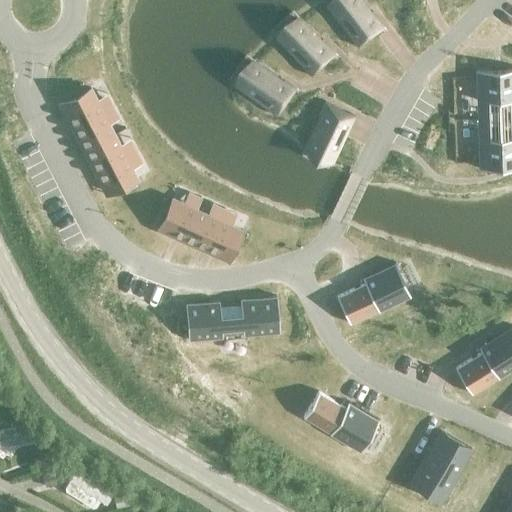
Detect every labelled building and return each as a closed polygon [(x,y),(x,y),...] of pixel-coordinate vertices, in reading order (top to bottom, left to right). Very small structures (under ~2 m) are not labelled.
[(358,0),(345,0),(330,12),(357,48),(381,30),(358,0)] [(301,23),(280,44),(311,77),(333,56),(301,23)] [(256,65),(239,90),(276,116),(293,91),(256,65)] [(511,68),(496,69),(497,100),(511,99),(511,68)] [(496,69),(474,69),(475,101),(497,100),(496,69)] [(89,88),(61,102),(73,125),(101,111),(95,100),(89,88)] [(324,103),(305,144),(332,157),(351,116),(324,103)] [(101,111),(73,125),(85,147),(112,133),(107,123),(101,111)] [(112,133),(85,147),(97,170),(124,156),(118,144),(112,133)] [(511,136),(498,137),(499,168),(511,167),(511,136)] [(498,137),(476,137),(477,169),(499,168),(498,137)] [(124,156),(97,170),(109,193),(136,179),(130,167),(124,156)] [(170,198),(158,226),(182,237),(194,209),(182,203),(170,198)] [(194,209),(182,237),(205,247),(218,219),(206,214),(194,209)] [(218,219),(205,247),(229,258),(241,230),(229,225),(218,219)] [(363,283),(335,296),(348,323),(376,310),(377,312),(409,296),(393,262),(361,278),(363,283)] [(218,300),(184,303),(187,340),(221,338),(220,334),(241,332),(242,336),(278,333),(275,296),(239,299),(239,302),(218,304),(218,300)] [(484,350),(457,366),(473,392),(500,375),(500,377),(511,369),(511,327),(511,326),(481,345),(484,350)] [(317,392),(302,418),(328,434),(328,435),(359,453),(377,421),(346,403),(343,408),(317,392)] [(0,447),(29,441),(26,425),(0,430),(0,447)] [(440,431),(414,475),(444,493),(470,449),(440,431)] [(114,492),(77,468),(69,481),(106,505),(114,492)]
